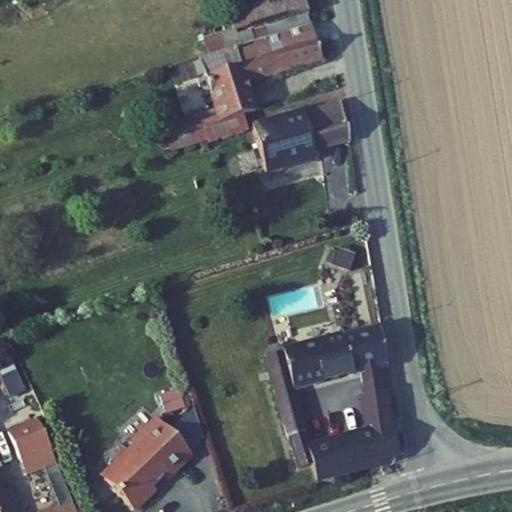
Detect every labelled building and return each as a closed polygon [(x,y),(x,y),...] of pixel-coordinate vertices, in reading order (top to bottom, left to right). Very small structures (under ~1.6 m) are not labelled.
[(274,113),(270,95),(241,103),(246,121),(274,113)] [(231,106),(236,123),(246,121),(241,103),(231,106)] [(249,141),(260,185),(306,173),(304,166),(343,156),(337,118),(249,141)] [(250,351),(274,468),(288,465),(290,474),(372,458),(367,435),(384,432),(377,393),(360,395),(363,417),(355,418),(357,426),(300,437),(290,386),(356,375),(374,372),(380,371),(373,330),(269,347),(264,344),(253,346),(250,351)] [(356,375),(360,395),(377,393),(374,372),(356,375)] [(185,388),(159,397),(166,415),(191,406),(185,388)] [(69,430),(54,395),(26,406),(38,436),(44,434),(47,440),(69,430)] [(0,487),(10,511),(48,511),(0,398),(0,487)] [(131,511),(137,511),(194,457),(157,419),(97,476),(131,511)] [(105,511),(79,452),(63,459),(83,506),(70,511),(105,511)]
